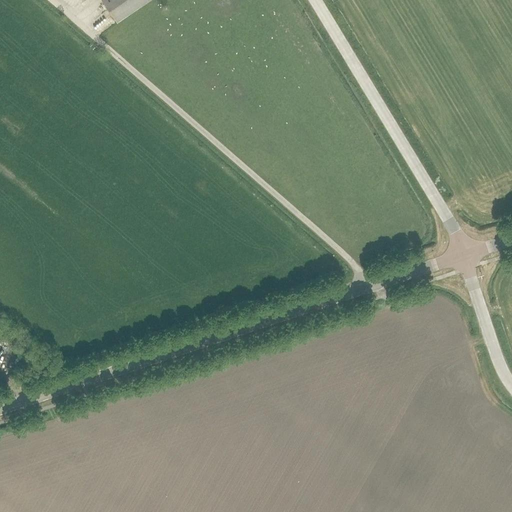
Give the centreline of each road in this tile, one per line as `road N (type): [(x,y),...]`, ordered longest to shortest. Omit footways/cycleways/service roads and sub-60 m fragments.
road 1 (secondary): [(0,410),(463,254)]
road 2 (secondary): [(463,254),(315,0)]
road 3 (tertiary): [(511,387),(463,254)]
